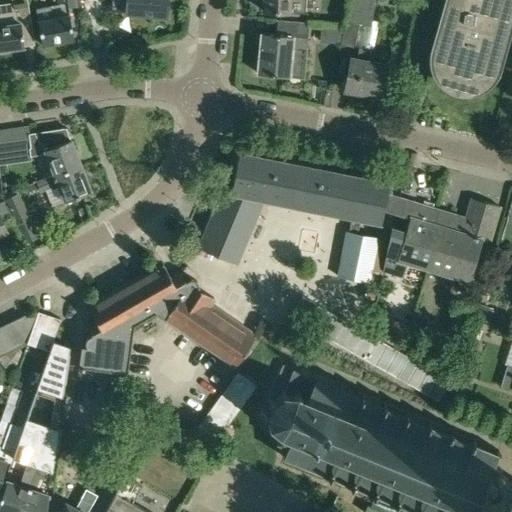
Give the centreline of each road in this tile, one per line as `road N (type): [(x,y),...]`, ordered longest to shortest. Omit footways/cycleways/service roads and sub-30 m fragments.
road 1 (residential): [(511,167),(202,99)]
road 2 (residential): [(0,291),(161,196),(190,150),(202,99)]
road 3 (residential): [(0,105),(125,90),(202,99)]
